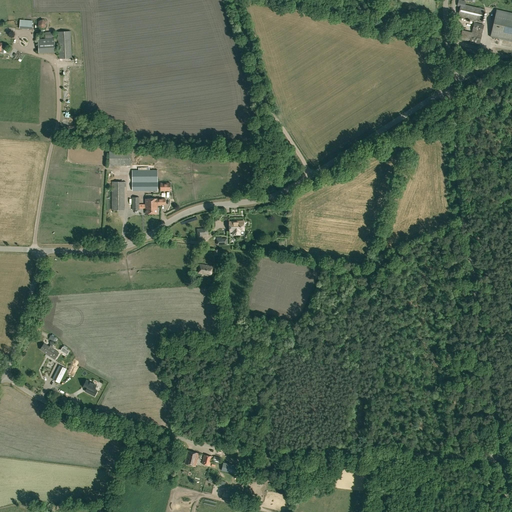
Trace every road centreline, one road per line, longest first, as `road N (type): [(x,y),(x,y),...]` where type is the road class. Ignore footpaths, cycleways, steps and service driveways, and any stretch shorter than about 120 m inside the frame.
road 1 (unclassified): [(489,456),(208,444),(64,412),(3,375)]
road 2 (unclassified): [(502,454),(451,84)]
road 3 (unclassified): [(312,174),(268,197),(191,210),(114,249),(43,250)]
road 4 (track): [(235,0),(270,112),(312,174)]
road 5 (unclassified): [(312,174),(451,84)]
road 6 (unclassified): [(3,375),(43,250)]
